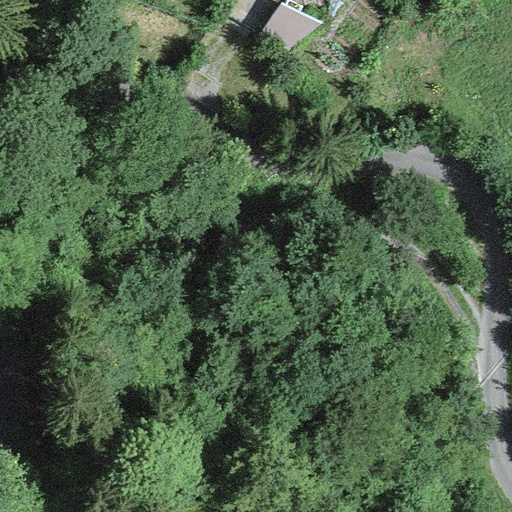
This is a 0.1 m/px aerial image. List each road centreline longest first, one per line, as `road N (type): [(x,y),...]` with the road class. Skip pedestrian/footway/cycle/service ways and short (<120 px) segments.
road 1 (track): [(0,68),(22,64),(97,87),(285,162),(429,160),(482,197),(495,259),(484,379),(511,485)]
road 2 (track): [(484,379),(466,321),(427,264),(382,235),(255,221),(239,228),(192,285),(187,337),(192,395),(223,511)]
